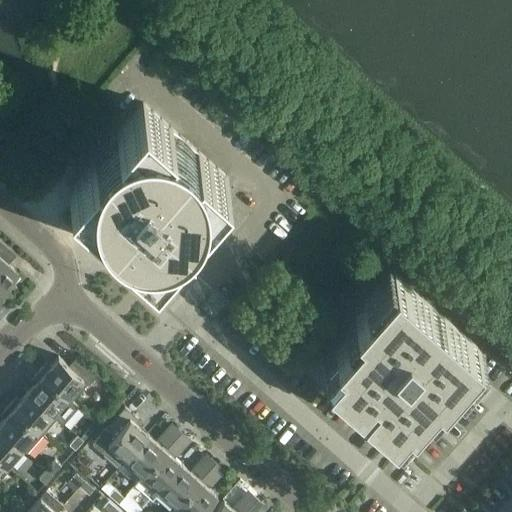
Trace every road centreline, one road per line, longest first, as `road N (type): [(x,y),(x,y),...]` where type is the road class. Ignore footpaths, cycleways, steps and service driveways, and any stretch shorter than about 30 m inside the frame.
road 1 (unclassified): [(221,0),(511,254)]
road 2 (residential): [(294,511),(53,294)]
